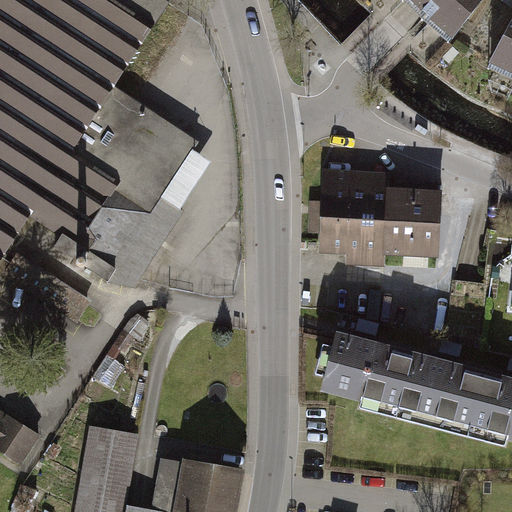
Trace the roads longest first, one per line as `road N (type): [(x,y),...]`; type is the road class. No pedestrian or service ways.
road 1 (tertiary): [(267,123),(273,416),(264,511)]
road 2 (residential): [(267,123),(335,116),(511,185)]
road 3 (tertiary): [(238,0),(267,123)]
